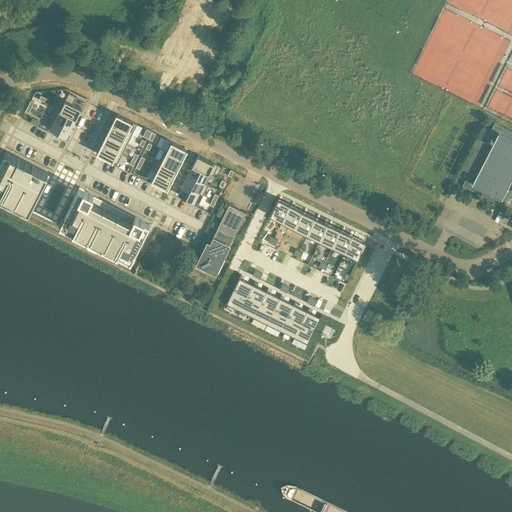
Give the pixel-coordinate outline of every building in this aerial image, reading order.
[(58,108),(58,109),(76,118),(81,108),(72,103),(76,96),(69,93),(65,100),(63,99),(58,108)] [(56,107),(51,117),(71,128),(76,118),(58,109),(58,108),(56,107)] [(116,114),(111,124),(132,135),(137,124),(116,114)] [(51,117),(46,127),(66,138),(71,128),(51,117)] [(511,132),(494,123),(485,142),(477,137),(461,168),(470,172),(463,185),(504,207),(511,191),(511,132)] [(111,124),(106,134),(127,144),(132,135),(111,124)] [(148,139),(152,132),(146,129),(143,136),(148,139)] [(106,134),(101,143),(122,154),(127,144),(106,134)] [(166,151),(183,160),(188,150),(171,141),(166,151)] [(101,143),(96,153),(117,164),(122,154),(101,143)] [(159,160),(178,169),(183,160),(166,151),(164,150),(159,160)] [(5,151),(0,160),(0,195),(29,210),(48,173),(5,151)] [(198,155),(193,165),(211,174),(213,176),(218,165),(198,155)] [(157,159),(152,169),(156,171),(173,179),(178,169),(159,160),(157,159)] [(193,165),(188,174),(206,184),(206,183),(211,174),(193,165)] [(156,171),(151,181),(168,189),(173,179),(156,171)] [(188,174),(183,184),(203,194),(208,184),(206,183),(206,184),(188,174)] [(183,184),(178,194),(198,204),(203,194),(183,184)] [(65,216),(60,226),(131,262),(136,252),(150,224),(145,222),(145,221),(135,217),(93,196),(94,195),(84,190),(84,191),(79,188),(65,216)] [(278,198),(269,215),(282,222),(291,204),(278,198)] [(291,204),(282,222),(295,228),(303,210),(291,204)] [(215,273),(245,213),(230,205),(211,245),(207,243),(197,264),(215,273)] [(303,210),(295,228),(307,234),(316,217),(303,210)] [(316,217),(307,234),(320,240),(328,223),(316,217)] [(158,234),(180,246),(186,235),(164,223),(158,234)] [(328,223),(320,240),(332,246),(341,229),(328,223)] [(341,229),(332,246),(345,253),(354,235),(341,229)] [(354,235),(345,253),(358,259),(367,242),(354,235)] [(239,277),(226,303),(240,310),(253,284),(239,277)] [(253,284),(240,310),(253,317),(266,290),(253,284)] [(266,290),(253,317),(266,323),(279,297),(266,290)] [(279,297),(266,323),(280,330),(293,304),(279,297)] [(293,304),(280,330),(293,337),(306,310),(293,304)] [(373,312),(368,309),(364,319),(369,321),(373,312)] [(306,310),(293,337),(307,344),(320,317),(306,310)]
